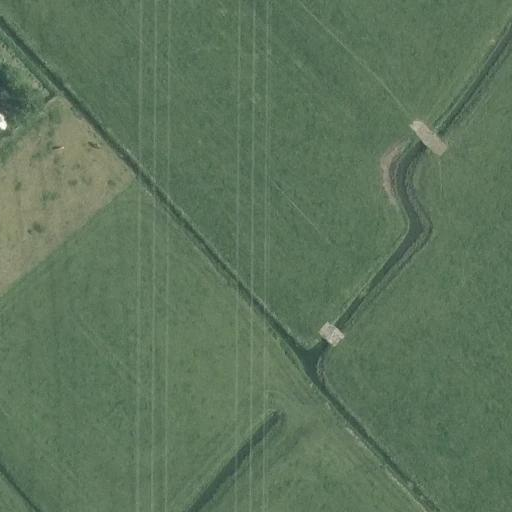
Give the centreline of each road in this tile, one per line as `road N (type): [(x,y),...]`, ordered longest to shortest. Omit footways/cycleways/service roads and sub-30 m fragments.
road 1 (track): [(511,89),(458,163),(422,129)]
road 2 (track): [(458,163),(443,201),(444,287)]
